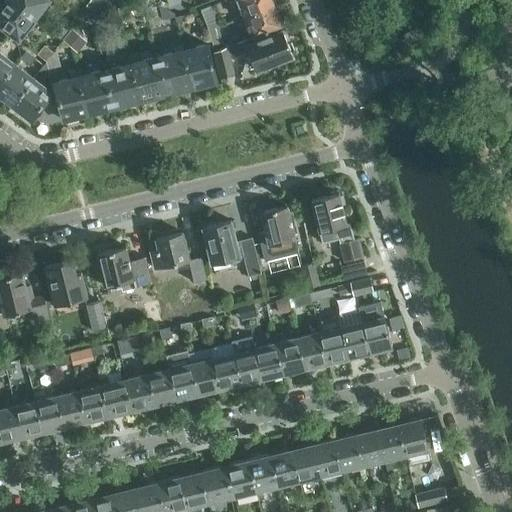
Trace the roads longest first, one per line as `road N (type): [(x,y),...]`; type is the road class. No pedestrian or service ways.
road 1 (residential): [(447,372),(0,480)]
road 2 (residential): [(0,236),(363,145)]
road 3 (residential): [(345,86),(70,153),(32,153),(0,134)]
road 4 (residential): [(447,372),(363,145)]
road 5 (residential): [(347,93),(439,64),(456,50),(469,0)]
road 6 (residential): [(497,511),(447,372)]
